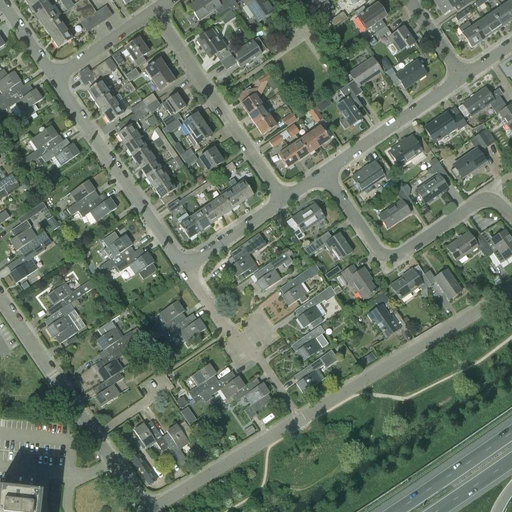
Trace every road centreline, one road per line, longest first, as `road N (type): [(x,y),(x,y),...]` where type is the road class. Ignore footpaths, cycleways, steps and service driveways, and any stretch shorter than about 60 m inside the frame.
road 1 (residential): [(143,504),(0,297)]
road 2 (residential): [(299,420),(511,290)]
road 3 (residential): [(511,213),(487,196),(394,252),(375,248),(322,176)]
road 4 (residential): [(182,267),(52,79)]
road 5 (residential): [(283,197),(153,12)]
road 6 (residential): [(299,420),(182,267)]
road 7 (residential): [(143,504),(158,504),(299,420)]
road 8 (residential): [(322,176),(462,76)]
road 9 (motorway): [(511,431),(394,511)]
road 10 (residential): [(182,267),(283,197)]
road 11 (residential): [(52,79),(153,12)]
